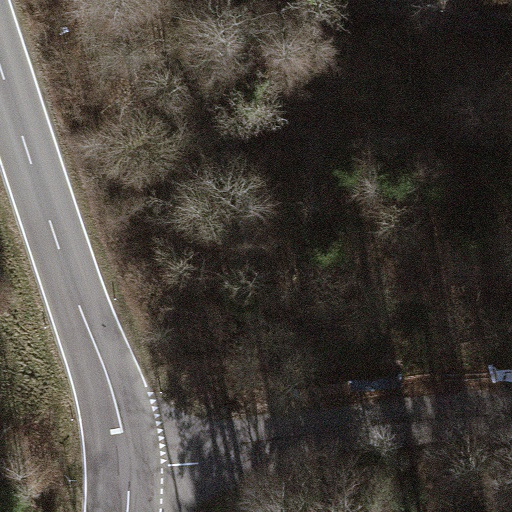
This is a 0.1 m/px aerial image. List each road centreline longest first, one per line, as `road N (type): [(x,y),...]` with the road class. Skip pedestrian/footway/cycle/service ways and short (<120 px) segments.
road 1 (unclassified): [(511,385),(277,406),(123,437)]
road 2 (tertiary): [(0,73),(123,437)]
